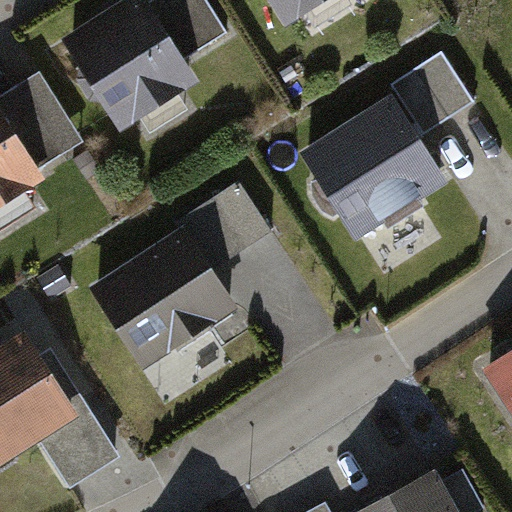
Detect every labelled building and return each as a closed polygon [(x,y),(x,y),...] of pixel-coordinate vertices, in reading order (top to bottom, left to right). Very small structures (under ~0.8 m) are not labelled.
[(136,0),(117,0),(54,42),(115,135),(192,84),(136,0)] [(205,0),(166,0),(152,10),(187,63),(229,35),(205,0)] [(264,0),(284,30),(330,0),(264,0)] [(447,55),(396,88),(428,138),(479,105),(447,55)] [(41,76),(0,101),(0,118),(35,174),(83,144),(41,76)] [(446,180),(391,96),(300,156),(355,240),(446,180)] [(0,210),(41,185),(35,174),(0,118),(0,210)] [(244,186),(185,223),(216,271),(274,234),(244,186)] [(234,312),(180,228),(84,289),(138,373),(234,312)] [(0,461),(72,415),(19,334),(0,346),(0,461)] [(511,355),(481,374),(511,424),(511,355)] [(452,511),(429,469),(351,511),(452,511)]
